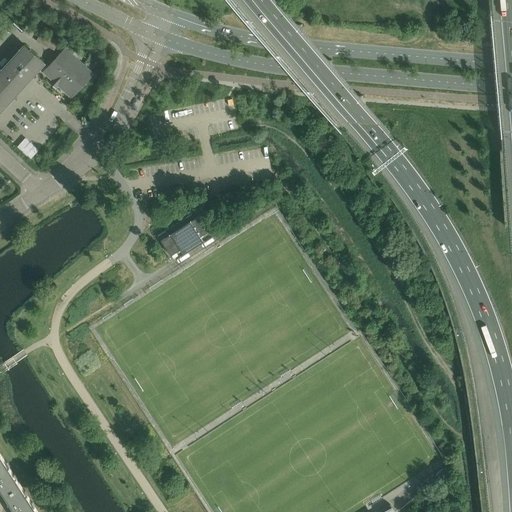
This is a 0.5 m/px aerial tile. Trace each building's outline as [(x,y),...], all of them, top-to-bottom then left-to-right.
[(79,70),(84,64),(65,48),(43,72),(52,80),(51,82),(56,88),(58,86),(72,98),(89,79),(79,70)] [(31,49),(29,52),(37,59),(39,57),(31,49)] [(23,50),(0,75),(0,108),(34,71),(36,73),(42,67),(23,50)] [(183,255),(203,242),(200,237),(209,231),(197,211),(157,236),(170,256),(180,250),(183,255)] [(0,487),(5,495),(20,484),(3,457),(0,458),(0,487)] [(15,511),(38,511),(20,484),(5,495),(15,511)]
